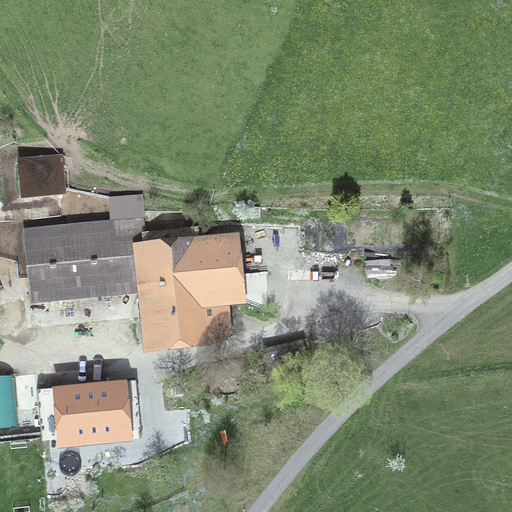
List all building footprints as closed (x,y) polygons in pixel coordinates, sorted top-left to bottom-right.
[(64,159),(19,162),(23,201),(67,197),(64,159)] [(141,295),(147,356),(223,348),(218,309),(246,307),(238,235),(151,244),(146,199),(111,202),(114,224),(25,234),(33,307),(141,295)] [(304,347),(265,356),(269,374),(308,365),(304,347)] [(12,378),(0,379),(0,442),(19,440),(12,378)] [(135,382),(45,389),(49,439),(139,431),(135,382)]
